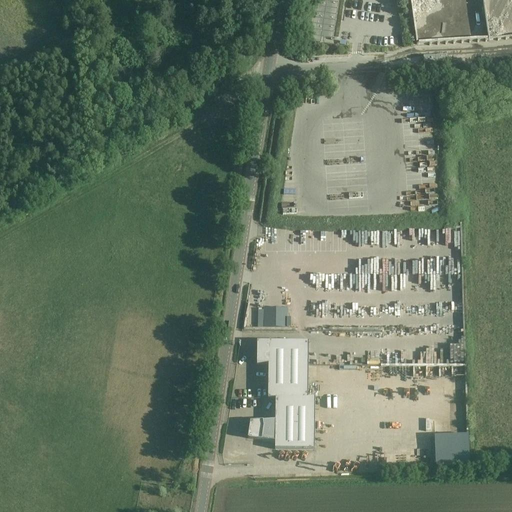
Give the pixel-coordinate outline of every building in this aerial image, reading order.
[(0,0),(0,40),(55,26),(48,0),(0,0)] [(320,44),(321,38),(333,40),(338,0),(314,0),(309,42),(320,44)] [(382,39),(382,51),(400,51),(399,39),(382,39)] [(385,247),(385,236),(373,236),(373,246),(385,247)] [(451,288),(449,276),(436,279),(439,291),(434,292),(435,297),(434,313),(437,313),(437,317),(433,317),(432,324),(449,326),(453,325),(452,316),(452,314),(450,306),(451,288)] [(248,308),(248,316),(256,317),(256,308),(248,308)] [(253,331),(306,341),(309,323),(257,313),(253,331)] [(376,341),(376,353),(387,353),(387,341),(376,341)] [(309,344),(257,343),(257,365),(269,366),(268,400),(276,400),(308,399),(309,344)] [(315,399),(308,399),(276,400),(276,422),(275,443),(275,451),(315,451),(315,399)] [(275,443),(276,422),(263,423),(250,423),(248,439),(262,441),(275,443)] [(458,462),(457,432),(424,433),(424,462),(458,462)]
